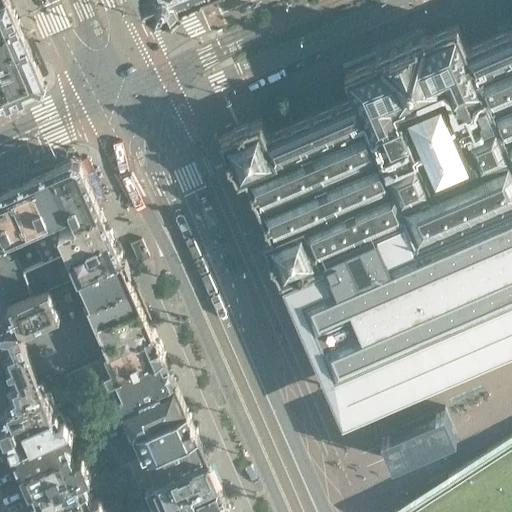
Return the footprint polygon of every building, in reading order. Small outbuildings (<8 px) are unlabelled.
[(44,75),(11,0),(0,0),(0,99),(41,82),(44,75)] [(511,28),(467,48),(457,24),(426,38),(425,35),(375,56),(376,59),(345,72),(355,96),(268,133),(261,118),(249,124),(248,123),(233,129),(234,130),(221,136),(226,149),(225,149),(231,162),(232,164),(233,164),(238,176),(247,173),(271,231),(263,234),(268,247),(267,247),(273,263),(275,262),(280,275),(344,426),(511,354),(511,28)] [(111,229),(99,200),(106,197),(94,169),(87,173),(81,158),(71,155),(53,163),(71,206),(77,220),(35,238),(44,258),(50,256),(69,247),(111,229)] [(71,206),(53,163),(32,172),(50,215),(71,206)] [(50,215),(32,172),(10,182),(28,224),(50,215)] [(28,224),(10,182),(0,186),(0,217),(7,234),(28,224)] [(31,287),(7,234),(0,217),(0,279),(8,298),(31,287)] [(60,280),(122,254),(111,229),(69,247),(50,256),(60,280)] [(150,255),(142,237),(131,242),(139,260),(150,255)] [(164,352),(133,280),(122,254),(60,280),(8,303),(14,320),(16,319),(38,374),(51,368),(57,382),(63,395),(71,392),(117,372),(164,352)] [(38,374),(16,319),(14,320),(8,322),(9,335),(8,335),(13,346),(6,349),(13,368),(12,368),(16,378),(10,380),(17,399),(44,387),(57,382),(51,368),(38,374)] [(176,378),(164,352),(117,372),(123,387),(115,391),(120,402),(129,398),(176,378)] [(187,405),(181,391),(176,378),(129,398),(136,415),(130,417),(134,427),(138,426),(187,405)] [(54,410),(44,387),(17,399),(7,403),(11,412),(6,414),(9,421),(3,423),(7,432),(49,413),(54,410)] [(82,407),(78,399),(75,401),(71,392),(63,395),(74,422),(83,418),(78,409),(82,407)] [(198,430),(187,405),(138,426),(149,452),(198,430)] [(381,433),(393,460),(457,432),(445,405),(381,433)] [(13,449),(67,425),(62,416),(53,420),(49,413),(7,432),(13,449)] [(64,450),(60,439),(71,434),(67,425),(13,449),(12,450),(21,468),(64,450)] [(103,441),(99,430),(91,434),(95,445),(103,441)] [(208,454),(198,431),(149,452),(127,461),(131,470),(138,485),(208,454)] [(511,511),(511,434),(402,505),(390,511),(511,511)] [(29,487),(83,463),(79,455),(68,459),(64,450),(21,468),(29,487)] [(143,511),(171,500),(219,479),(208,454),(138,485),(128,489),(138,511),(143,511)] [(80,489),(76,479),(88,474),(83,463),(29,487),(38,507),(80,489)] [(211,511),(230,504),(219,479),(171,500),(175,510),(170,511),(211,511)] [(39,511),(83,511),(100,505),(96,494),(85,499),(80,489),(38,507),(39,511)]
